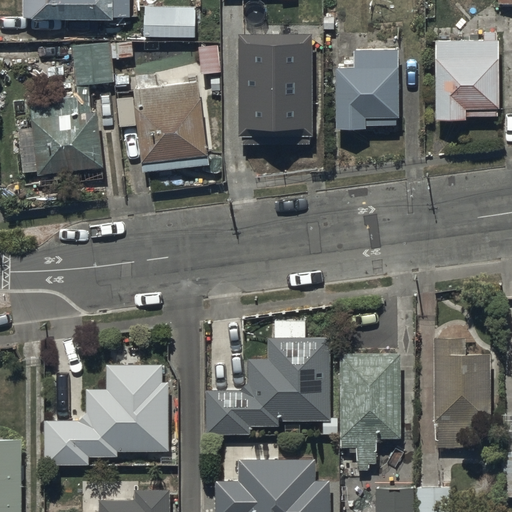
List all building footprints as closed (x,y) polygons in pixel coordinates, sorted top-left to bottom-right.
[(24,0),(25,15),(129,14),(128,0),(24,0)] [(148,35),(194,34),(193,4),(148,5),(148,35)] [(467,110),(498,109),(497,30),(484,31),(484,36),(437,37),(439,119),(467,118),(467,110)] [(312,36),(241,36),(242,141),(312,141),(312,36)] [(70,44),(74,82),(113,78),(109,40),(70,44)] [(202,70),(222,68),(219,41),(199,43),(202,70)] [(339,125),(399,124),(397,47),(356,48),(356,66),(338,66),(339,125)] [(202,80),(135,87),(144,168),(211,161),(202,80)] [(31,100),(40,173),(106,165),(99,110),(93,111),(90,82),(77,83),(79,95),(31,100)] [(240,387),(207,388),(207,431),(249,431),(249,423),(278,423),(278,418),(322,418),(322,433),(337,433),(337,416),(329,416),(329,336),(304,336),(303,317),(275,317),(275,335),(267,335),(267,356),(248,356),(248,378),(240,387)] [(434,335),(434,445),(491,445),(490,352),(464,352),(464,335),(434,335)] [(400,437),(399,352),(340,352),(340,446),(357,446),(358,468),(371,468),(370,461),(378,461),(378,437),(400,437)] [(81,417),(46,418),(45,462),(89,463),(89,454),(119,454),(119,447),(168,448),(170,380),(163,379),(164,362),(107,362),(107,386),(86,386),(86,409),(81,417)] [(502,502),(511,501),(511,435),(501,436),(502,502)] [(0,511),(23,511),(24,437),(0,436),(0,511)] [(241,480),(217,480),(216,511),(331,511),(332,480),(317,480),(317,459),(241,458),(241,480)] [(413,511),(413,486),(377,486),(377,511),(413,511)] [(419,486),(419,511),(454,511),(454,486),(419,486)] [(99,511),(170,511),(171,488),(136,487),(136,499),(100,499),(99,511)]
